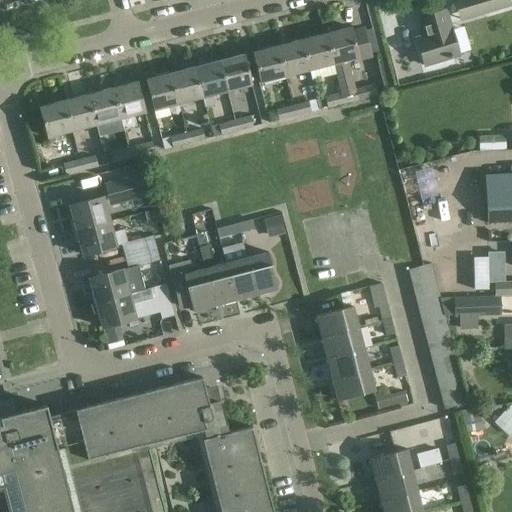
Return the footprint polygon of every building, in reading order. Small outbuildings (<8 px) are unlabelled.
[(507,0),(479,0),(484,13),(510,6),(507,0)] [(424,66),(444,60),(459,55),(445,10),(419,18),(424,36),(416,38),(424,66)] [(332,64),(340,93),(342,105),(361,100),(361,99),(376,96),(374,85),(358,88),(355,89),(348,60),(371,54),(365,30),(352,34),(351,27),(326,34),(333,64),(332,64)] [(309,70),(332,64),(333,64),(326,34),(301,40),(309,70)] [(284,76),(309,70),(301,40),(277,46),(284,76)] [(277,46),(252,52),(260,82),(284,76),(277,46)] [(220,61),(227,91),(252,85),(244,54),(220,61)] [(227,91),(220,61),(194,67),(202,97),(202,98),(204,108),(215,106),(212,95),(227,91)] [(170,74),(178,104),(202,98),(202,97),(194,67),(170,74)] [(153,110),(154,110),(156,119),(171,116),(168,106),(178,104),(170,74),(145,80),(153,110)] [(145,112),(137,82),(112,88),(119,118),(121,118),(124,129),(137,125),(134,115),(145,112)] [(87,95),(95,125),(119,118),(112,88),(87,95)] [(325,97),(328,108),(342,105),(340,93),(325,97)] [(87,95),(63,101),(71,131),(95,125),(87,95)] [(39,107),(46,137),(71,131),(63,101),(39,107)] [(309,102),(292,106),(295,117),(311,112),(309,102)] [(277,110),(279,121),(295,117),(292,106),(277,110)] [(235,120),(238,132),(262,126),(259,114),(250,117),(250,116),(235,120)] [(209,126),(212,138),(238,132),(235,120),(209,126)] [(209,126),(185,133),(188,144),(212,138),(209,126)] [(163,128),(158,129),(163,150),(188,144),(185,133),(165,138),(163,128)] [(479,152),(505,150),(504,135),(478,136),(479,152)] [(127,148),(130,158),(146,154),(143,144),(127,148)] [(114,162),(130,158),(127,148),(111,152),(114,162)] [(77,161),(80,171),(96,167),(93,156),(77,161)] [(64,175),(80,171),(77,161),(61,165),(64,175)] [(511,174),(485,176),(488,223),(511,221),(511,174)] [(139,188),(136,175),(105,184),(108,196),(139,188)] [(70,220),(73,231),(109,221),(103,197),(69,205),(73,219),(70,220)] [(157,209),(144,213),(146,220),(153,224),(161,222),(157,209)] [(281,215),(264,219),(269,238),(286,234),(281,215)] [(457,217),(415,228),(419,243),(461,231),(457,217)] [(239,233),(240,233),(254,229),(252,220),(237,224),(239,233)] [(109,221),(73,231),(76,242),(79,241),(82,255),(116,246),(115,246),(120,244),(123,256),(154,248),(151,236),(127,243),(124,230),(112,233),(109,221)] [(237,224),(217,229),(222,249),(242,243),(240,233),(239,233),(237,224)] [(215,266),(209,245),(199,247),(204,269),(214,305),(235,300),(225,263),(215,266)] [(89,278),(92,291),(89,292),(92,304),(128,294),(144,290),(138,266),(158,261),(154,248),(123,256),(126,268),(89,278)] [(246,258),(255,294),(277,289),(268,252),(246,258)] [(225,263),(235,300),(255,294),(246,258),(225,263)] [(168,266),(178,306),(190,303),(192,311),(214,305),(204,269),(193,271),(190,260),(168,266)] [(411,282),(434,275),(431,264),(408,271),(411,282)] [(437,287),(434,275),(411,282),(414,294),(437,287)] [(511,281),(493,282),(494,297),(511,296),(511,281)] [(368,287),(373,308),(378,307),(381,321),(391,318),(381,283),(368,287)] [(92,304),(95,315),(98,314),(102,327),(159,312),(161,319),(174,315),(168,296),(165,284),(152,288),(156,299),(131,306),(128,294),(92,304)] [(437,287),(414,294),(417,305),(440,299),(437,287)] [(500,315),(500,297),(454,297),(454,315),(465,315),(468,315),(500,315)] [(417,305),(420,317),(443,310),(440,299),(417,305)] [(315,315),(321,337),(357,327),(352,306),(315,315)] [(420,317),(423,329),(446,322),(446,321),(443,310),(420,317)] [(395,334),(391,318),(381,321),(385,337),(395,334)] [(449,333),(446,322),(423,329),(426,340),(449,333)] [(511,325),(503,325),(503,338),(511,337),(511,325)] [(321,337),(326,358),(363,348),(357,327),(321,337)] [(453,345),(449,333),(426,340),(429,352),(453,345)] [(511,337),(503,338),(504,349),(511,348),(511,337)] [(456,357),(455,354),(453,345),(429,352),(432,364),(456,357)] [(388,349),(392,363),(402,360),(398,346),(388,349)] [(363,348),(326,358),(332,379),(368,370),(363,348)] [(459,368),(456,357),(432,364),(435,375),(459,368)] [(402,360),(392,363),(396,378),(406,376),(402,360)] [(435,375),(438,387),(462,380),(459,368),(435,375)] [(332,379),(337,400),(374,391),(368,370),(332,379)] [(220,402),(217,390),(206,393),(202,377),(75,409),(75,410),(49,417),(46,405),(6,415),(2,399),(0,398),(0,483),(4,483),(11,511),(165,511),(148,444),(200,431),(220,511),(273,511),(251,426),(229,432),(221,402),(220,402)] [(465,391),(462,380),(438,387),(441,398),(465,391)] [(404,391),(388,395),(391,406),(407,402),(404,391)] [(468,404),(465,391),(441,398),(443,409),(468,404)] [(493,423),(508,437),(511,432),(511,405),(511,404),(493,423)] [(445,446),(448,460),(458,458),(455,443),(445,446)] [(438,448),(416,454),(420,468),(442,462),(438,448)] [(405,449),(388,453),(369,458),(374,479),(411,470),(405,449)] [(458,458),(448,460),(453,476),(462,473),(458,458)] [(424,468),(411,471),(411,470),(374,479),(380,500),(416,491),(413,480),(426,477),(424,468)] [(460,502),(469,500),(465,485),(456,488),(460,502)] [(382,511),(421,511),(416,491),(380,500),(382,511)] [(460,502),(462,511),(472,511),(469,500),(460,502)]
